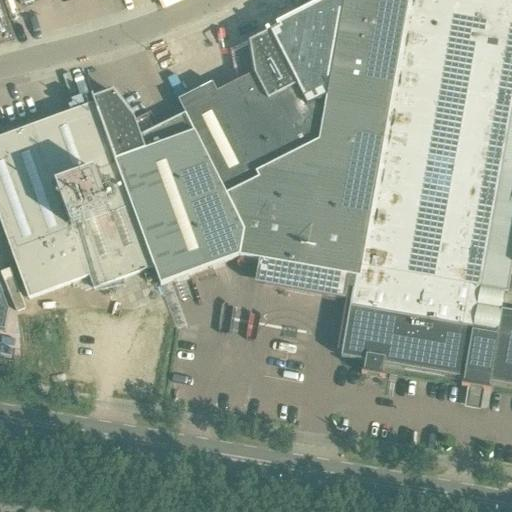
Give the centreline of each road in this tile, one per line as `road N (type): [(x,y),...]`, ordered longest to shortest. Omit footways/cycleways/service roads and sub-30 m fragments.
road 1 (primary): [(511,506),(0,420)]
road 2 (unclassified): [(212,0),(0,77)]
